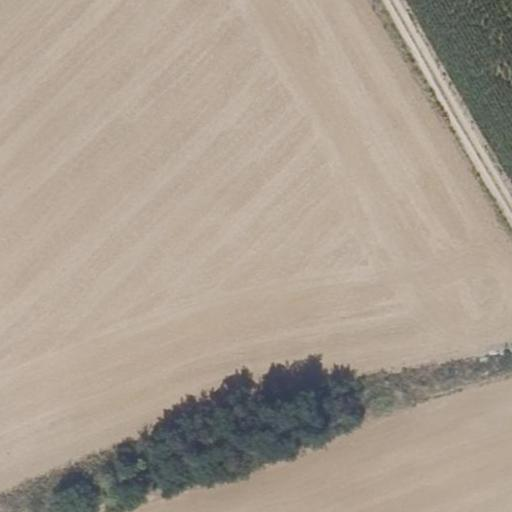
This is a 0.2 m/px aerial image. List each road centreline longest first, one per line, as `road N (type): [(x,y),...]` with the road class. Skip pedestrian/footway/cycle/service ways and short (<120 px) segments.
road 1 (unknown): [(511,372),(113,511)]
road 2 (track): [(388,0),(511,203)]
